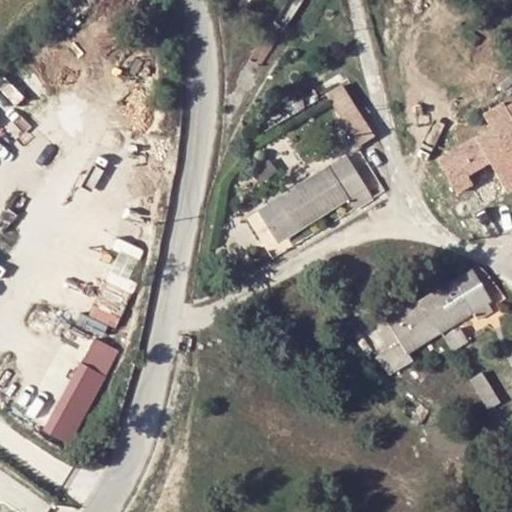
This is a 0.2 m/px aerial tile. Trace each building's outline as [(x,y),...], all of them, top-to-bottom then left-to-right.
[(375,135),(342,85),(328,94),(355,135),(347,140),(354,151),(362,146),(361,144),(375,135)] [(473,176),(495,162),(502,174),(511,168),(511,105),(506,109),(503,104),(483,117),(492,132),(494,136),(475,149),(472,144),(444,162),(463,194),(478,185),(473,176)] [(494,136),(492,132),(472,144),(475,149),(494,136)] [(259,210),(280,243),(349,200),(354,210),(373,199),(347,157),(259,210)] [(511,168),(502,174),(511,192),(511,191),(511,168)] [(268,250),(280,243),(259,210),(246,218),(268,250)] [(497,309),(473,270),(377,330),(388,349),(377,356),(388,376),(413,361),(408,353),(477,311),(481,319),(497,309)] [(468,342),(459,328),(445,337),(454,351),(468,342)] [(70,443),(125,351),(98,335),(43,427),(70,443)] [(487,408),(501,400),(484,372),(471,380),(487,408)]
